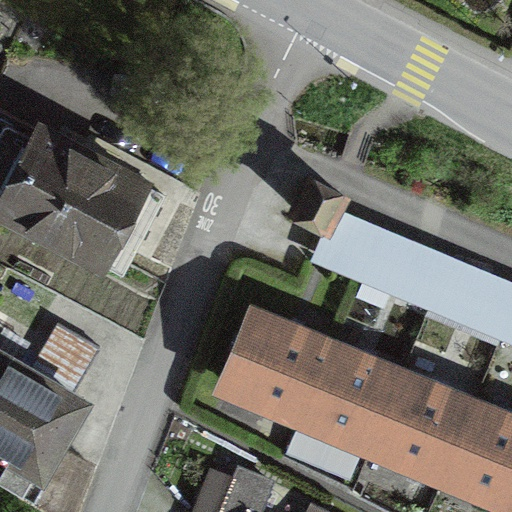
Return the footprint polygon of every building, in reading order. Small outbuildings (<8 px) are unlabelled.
[(0,206),(2,208),(44,130),(0,106),(0,206)] [(44,130),(2,208),(122,271),(163,193),(44,130)] [(294,212),(327,226),(333,212),(341,193),(308,180),(294,212)] [(511,286),(333,212),(327,226),(316,254),(511,335),(511,286)] [(299,415),(329,344),(257,314),(227,385),(299,415)] [(57,323),(29,371),(71,395),(99,347),(57,323)] [(371,445),(401,373),(329,344),(299,415),(371,445)] [(0,447),(36,469),(40,471),(81,401),(71,395),(29,371),(0,354),(0,447)] [(401,373),(371,445),(443,475),(473,403),(401,373)] [(511,419),(473,403),(443,475),(511,503),(511,419)] [(0,480),(22,493),(36,469),(0,447),(0,480)] [(257,511),(270,480),(242,469),(224,511),(257,511)]
